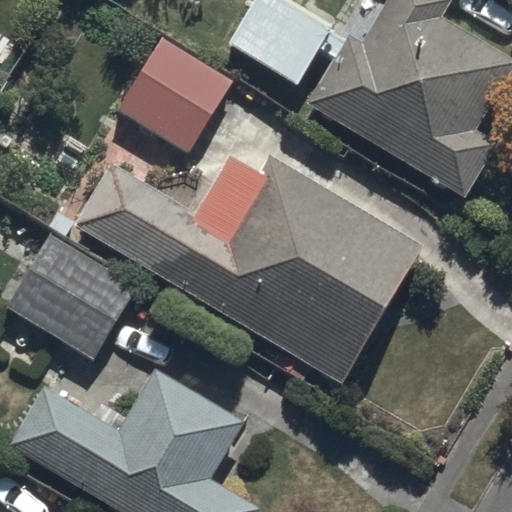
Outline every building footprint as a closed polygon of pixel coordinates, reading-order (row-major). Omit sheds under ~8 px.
[(333,24),(291,0),(250,0),(225,44),(297,86),(333,24)] [(342,32),(302,101),(465,197),(498,142),(474,128),(511,63),(511,58),(440,16),(449,0),(384,0),(360,42),(342,32)] [(230,80),(156,35),(114,106),(187,150),(230,80)] [(107,158),(70,221),(341,383),(421,248),(267,157),(259,170),(230,153),(196,211),(107,158)] [(136,287),(48,231),(4,302),(92,358),(136,287)] [(38,382),(4,439),(124,511),(258,511),(260,509),(209,478),(244,419),(157,367),(118,431),(38,382)]
